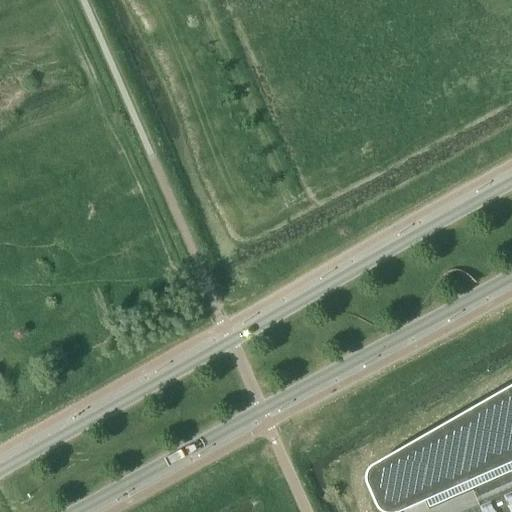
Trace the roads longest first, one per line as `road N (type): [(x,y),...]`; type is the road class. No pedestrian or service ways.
road 1 (tertiary): [(511,183),(0,471)]
road 2 (tertiary): [(79,511),(511,273)]
